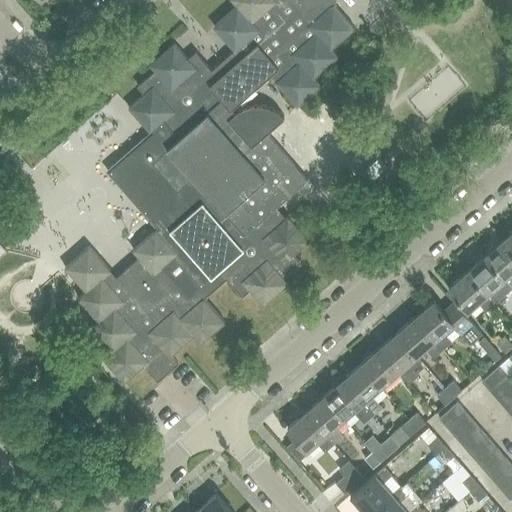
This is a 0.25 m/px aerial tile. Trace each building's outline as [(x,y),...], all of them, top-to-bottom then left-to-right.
[(140,256),(117,277),(182,347),(194,336),(202,344),(225,322),(204,297),(226,278),(242,296),(250,289),(264,304),(288,283),(284,278),(301,262),(294,254),(309,240),(287,215),(278,205),(244,234),(194,177),(178,191),(153,162),(180,137),(208,113),(202,106),(217,93),(230,108),(270,74),(297,105),(321,84),(315,77),(338,55),(331,48),(354,28),(333,4),(330,7),(323,0),(232,0),(237,6),(214,27),(223,37),(240,57),(218,77),(207,64),(196,52),(189,59),(174,43),(150,64),(155,70),(138,85),(145,94),(130,107),(151,131),(106,171),(156,228),(133,248),(140,256)] [(242,153),(208,113),(180,137),(153,162),(178,191),(194,177),(244,234),(278,205),(307,179),(266,132),(242,153)] [(511,231),(502,240),(511,251),(511,231)] [(483,256),(504,279),(511,288),(511,287),(511,251),(502,240),(494,247),(491,246),(484,253),(484,255),(483,256)] [(145,367),(160,383),(179,364),(172,356),(182,347),(117,277),(90,246),(66,267),(87,291),(79,298),(87,307),(99,322),(91,329),(111,352),(104,359),(126,385),(145,367)] [(483,256),(466,272),(493,304),(502,296),(494,287),(504,279),(483,256)] [(493,304),(466,272),(447,288),(467,311),(477,302),(485,311),(493,304)] [(433,301),(414,317),(442,348),(447,344),(452,340),(447,335),(444,331),(447,328),(453,323),(460,332),(470,344),(481,334),(471,323),(452,301),(447,305),(441,310),(433,301)] [(414,317),(396,333),(416,355),(426,347),(433,356),(442,348),(414,317)] [(396,333),(378,348),(398,371),(408,382),(418,374),(413,368),(421,361),(416,355),(396,333)] [(483,337),(478,341),(495,360),(500,356),(483,337)] [(504,337),(496,344),(504,353),(511,347),(504,337)] [(378,348),(360,364),(380,387),(398,371),(378,348)] [(360,364),(324,396),(344,418),(354,410),(364,422),(382,406),(371,394),(380,387),(360,364)] [(481,382),(489,391),(507,375),(499,366),(481,382)] [(489,391),(497,400),(511,386),(511,380),(507,375),(489,391)] [(452,381),(444,388),(453,398),(461,391),(452,381)] [(511,386),(497,400),(505,409),(511,402),(511,386)] [(453,398),(444,388),(436,395),(445,405),(453,398)] [(43,399),(35,391),(29,396),(37,405),(43,399)] [(324,396),(306,412),(333,443),(343,435),(335,426),(344,418),(324,396)] [(439,418),(446,427),(464,412),(457,403),(439,418)] [(306,412),(287,428),(296,438),(288,446),(300,459),(308,452),(307,450),(317,441),(325,450),(333,443),(306,412)] [(446,427),(454,436),(472,421),(464,412),(446,427)] [(416,413),(408,419),(417,430),(425,423),(416,413)] [(417,430),(408,419),(401,426),(409,436),(417,430)] [(454,436),(462,445),(480,430),(472,421),(454,436)] [(462,445),(470,454),(488,439),(480,430),(462,445)] [(428,444),(436,454),(445,446),(437,437),(428,444)] [(470,454),(478,463),(496,448),(488,439),(470,454)] [(380,444),(372,451),(381,461),(388,454),(380,444)] [(445,446),(436,454),(444,463),(453,455),(445,446)] [(478,463),(486,472),(504,457),(496,448),(478,463)] [(381,461),(372,451),(365,458),(373,468),(381,461)] [(486,472),(494,481),(511,466),(504,457),(486,472)] [(350,495),(364,511),(369,511),(392,492),(383,482),(391,474),(384,466),(350,495)] [(494,481),(502,490),(511,481),(511,466),(494,481)] [(336,483),(345,493),(363,477),(354,467),(336,483)] [(460,482),(468,492),(478,484),(469,474),(460,482)] [(511,481),(502,490),(509,499),(511,497),(511,481)] [(369,511),(406,511),(408,511),(399,501),(408,492),(401,484),(392,492),(369,511)] [(478,484),(468,492),(477,502),(486,494),(478,484)] [(234,511),(219,494),(199,511),(200,511),(234,511)] [(408,511),(406,511),(425,511),(417,503),(408,511)]
